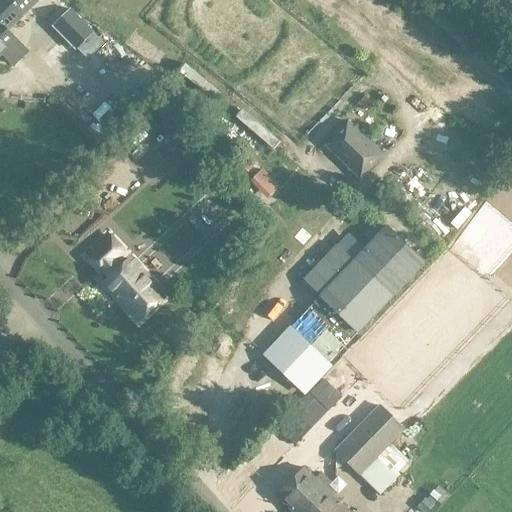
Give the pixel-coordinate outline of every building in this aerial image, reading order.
[(38,0),(0,0),(0,54),(12,66),(27,52),(7,31),(38,0)] [(93,34),(70,10),(53,27),(76,51),(93,34)] [(371,103),(364,96),(357,103),(364,110),(371,103)] [(325,146),(359,179),(381,155),(347,122),(325,146)] [(230,162),(258,193),(274,179),(245,148),(230,162)] [(395,174),(386,179),(397,197),(406,191),(395,174)] [(442,179),(433,186),(448,205),(457,197),(442,179)] [(386,227),(354,261),(336,245),(303,280),(320,296),(265,355),(302,391),(423,263),(386,227)] [(103,269),(110,277),(111,278),(130,260),(111,239),(89,260),(100,271),(103,269)] [(111,278),(110,277),(103,284),(118,299),(119,297),(140,319),(164,296),(130,260),(111,278)] [(380,406),(335,452),(358,475),(403,429),(380,406)] [(276,495),(292,511),(344,511),(346,510),(303,468),(276,495)] [(427,511),(434,505),(433,505),(426,498),(425,497),(416,506),(422,511),(427,511)]
